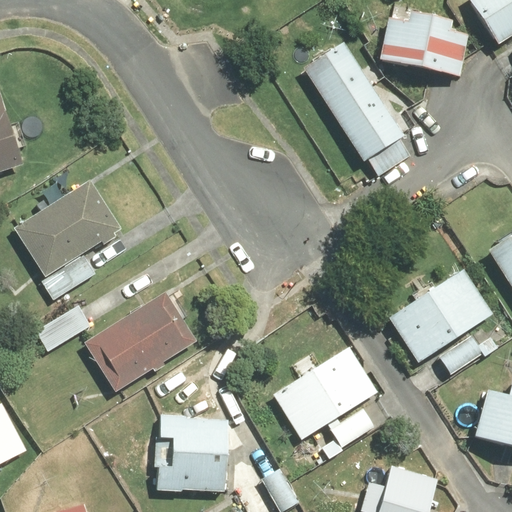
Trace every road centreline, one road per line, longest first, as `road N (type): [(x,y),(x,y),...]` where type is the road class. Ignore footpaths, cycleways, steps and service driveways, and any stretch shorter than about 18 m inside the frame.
road 1 (residential): [(282,234),(482,511)]
road 2 (residential): [(68,0),(122,36),(238,193),(282,234)]
road 3 (residential): [(282,234),(400,184),(469,120),(511,167)]
